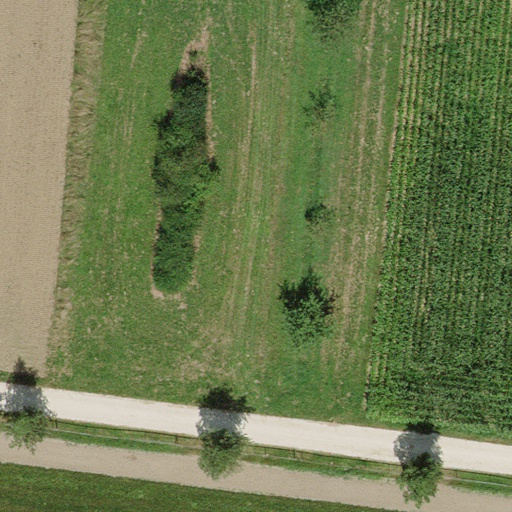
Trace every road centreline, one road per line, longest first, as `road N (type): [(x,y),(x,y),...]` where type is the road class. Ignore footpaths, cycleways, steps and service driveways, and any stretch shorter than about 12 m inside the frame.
road 1 (track): [(511,466),(0,403)]
road 2 (unknown): [(477,511),(0,450)]
